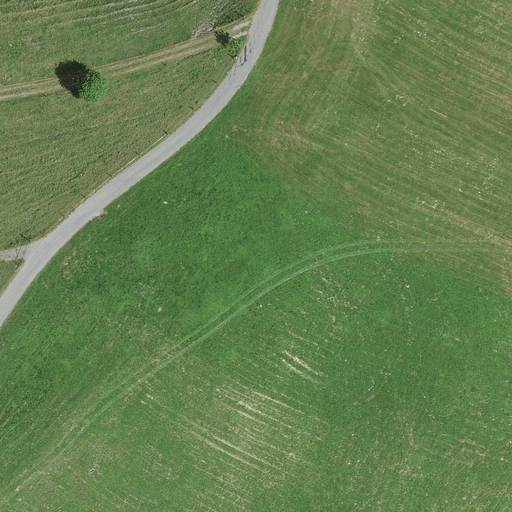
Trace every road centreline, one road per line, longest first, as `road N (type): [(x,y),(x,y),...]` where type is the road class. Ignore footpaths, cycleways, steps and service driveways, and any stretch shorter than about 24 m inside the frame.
road 1 (track): [(0,313),(67,229),(213,106),(251,50),(271,0)]
road 2 (track): [(0,95),(128,68),(263,26)]
